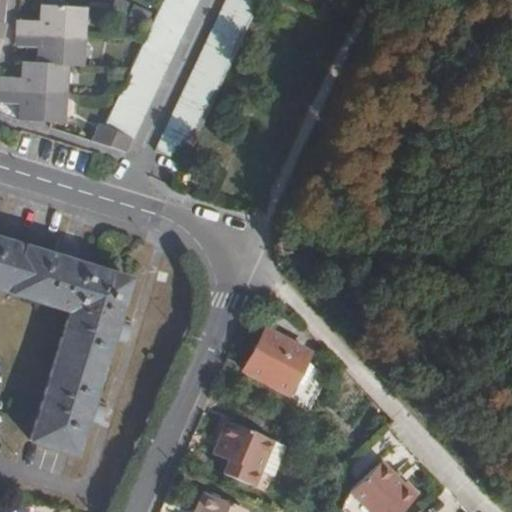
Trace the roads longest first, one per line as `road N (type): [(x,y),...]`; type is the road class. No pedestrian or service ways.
road 1 (residential): [(210,263),(280,292),(491,511)]
road 2 (track): [(210,263),(266,216),(368,0)]
road 3 (residential): [(210,263),(217,293),(212,329),(133,511)]
road 4 (residential): [(115,202),(211,0)]
road 5 (residential): [(0,167),(115,202)]
